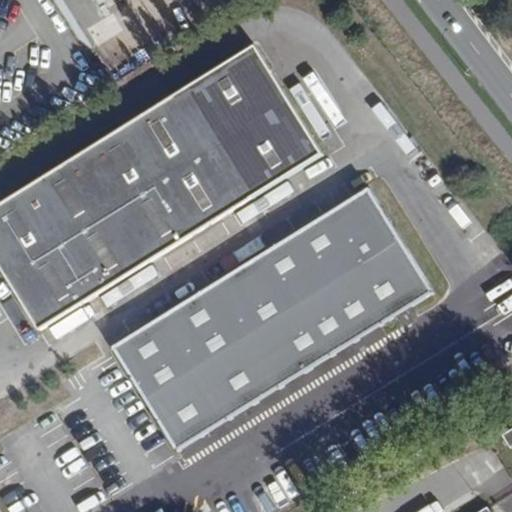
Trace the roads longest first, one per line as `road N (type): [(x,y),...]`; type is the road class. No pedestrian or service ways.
road 1 (secondary): [(430,0),(511,109)]
road 2 (unknown): [(0,110),(49,75),(52,51),(32,18)]
